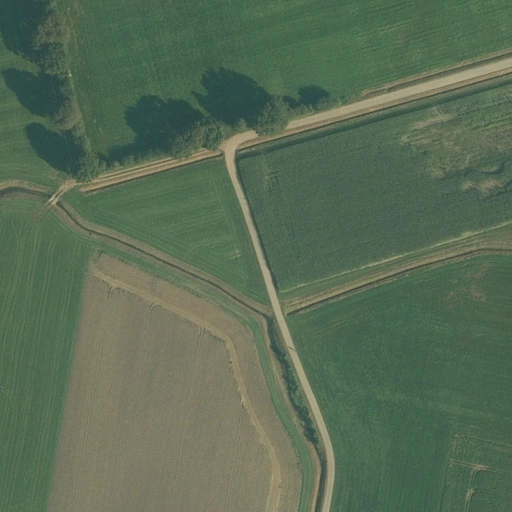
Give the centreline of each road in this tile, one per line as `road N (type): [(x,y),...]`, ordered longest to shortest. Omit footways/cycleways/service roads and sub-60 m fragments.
road 1 (track): [(511,60),(224,140),(326,443),(322,511)]
road 2 (track): [(35,0),(79,183),(224,140)]
